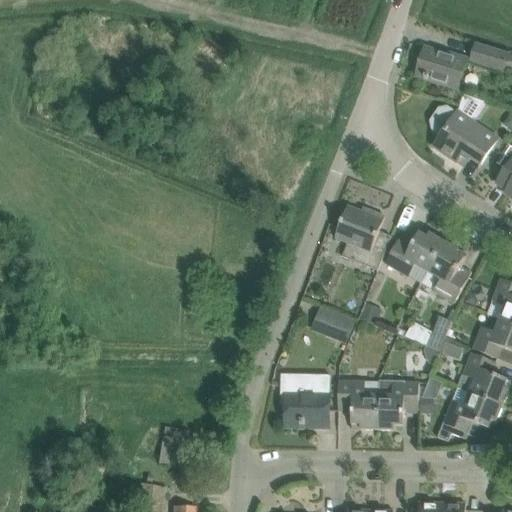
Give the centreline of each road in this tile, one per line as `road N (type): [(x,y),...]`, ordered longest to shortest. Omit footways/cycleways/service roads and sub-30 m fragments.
road 1 (residential): [(239,484),(256,378),(363,101)]
road 2 (unclassified): [(239,484),(291,465),(453,467),(511,450)]
road 3 (residential): [(511,245),(401,169),(375,137),(363,101)]
